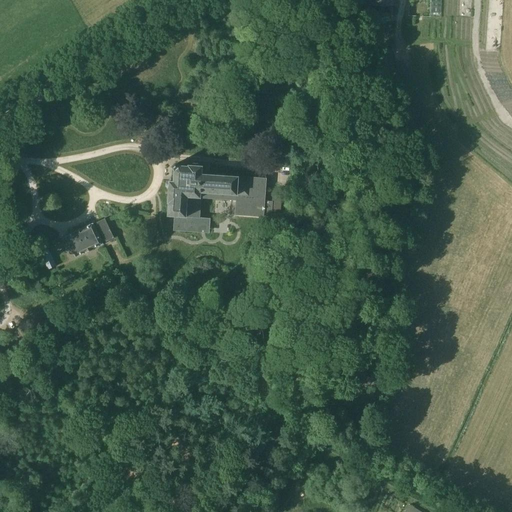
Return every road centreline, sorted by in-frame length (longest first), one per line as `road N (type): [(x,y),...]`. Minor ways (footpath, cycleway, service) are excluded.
road 1 (track): [(333,131),(362,292),(230,511)]
road 2 (tertiary): [(0,123),(178,0)]
road 3 (track): [(11,321),(150,247),(151,193)]
road 4 (track): [(157,166),(177,155),(268,170),(333,131)]
